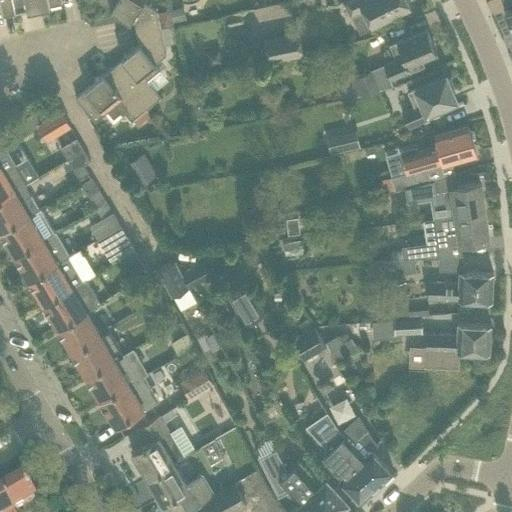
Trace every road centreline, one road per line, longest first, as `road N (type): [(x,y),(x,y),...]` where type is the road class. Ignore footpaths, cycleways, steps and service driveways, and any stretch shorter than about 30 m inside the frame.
road 1 (residential): [(150,244),(67,102),(48,84),(20,75),(0,84)]
road 2 (residential): [(511,137),(454,0)]
road 3 (residential): [(392,511),(443,468),(506,469)]
